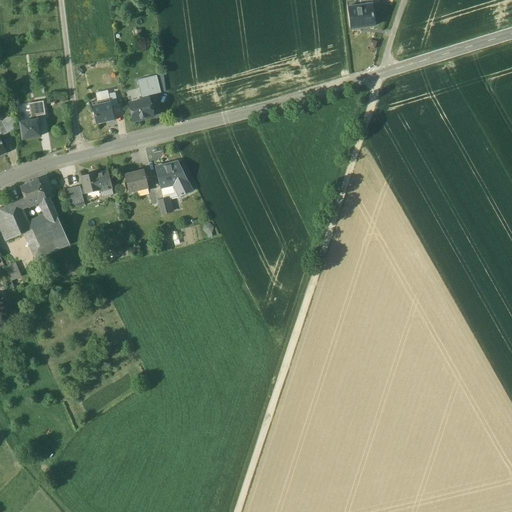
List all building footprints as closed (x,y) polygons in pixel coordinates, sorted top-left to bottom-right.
[(361,5),(347,7),(350,29),(374,26),(371,4),(361,5)] [(156,76),(138,81),(142,97),(147,96),(160,93),(156,76)] [(138,81),(124,84),(129,104),(148,99),(147,96),(142,97),(138,81)] [(118,105),(115,93),(108,94),(110,102),(111,107),(118,105)] [(148,99),(129,104),(133,121),(152,117),(148,99)] [(29,104),(31,121),(38,120),(37,117),(46,115),(43,101),(29,104)] [(110,102),(92,106),(96,124),(114,120),(111,107),(110,102)] [(31,121),(20,122),(23,139),(40,136),(38,120),(31,121)] [(191,191),(178,163),(169,165),(170,166),(165,167),(165,165),(155,167),(159,185),(174,182),(179,192),(181,196),(191,191)] [(137,172),(124,175),(129,193),(137,191),(136,187),(147,185),(143,170),(137,171),(137,172)] [(108,172),(96,174),(100,190),(99,190),(100,192),(105,191),(112,189),(108,172)] [(96,173),(81,176),(85,194),(99,190),(100,190),(96,174),(96,173)] [(38,179),(20,186),(25,199),(28,205),(40,200),(45,198),(45,197),(38,179)] [(174,182),(159,185),(160,188),(161,188),(163,196),(179,192),(174,182)] [(147,185),(136,187),(137,191),(138,195),(148,192),(148,190),(147,188),(147,185)] [(80,186),(67,189),(70,201),(80,198),(82,198),(80,186)] [(163,196),(161,188),(160,188),(155,190),(158,202),(159,207),(165,206),(163,196)] [(112,189),(105,191),(105,194),(106,198),(116,196),(115,189),(112,189)] [(154,189),(148,190),(148,192),(151,204),(158,202),(155,190),(154,189)] [(57,217),(47,196),(45,197),(45,198),(40,200),(49,221),(57,217)] [(80,198),(70,201),(72,208),(82,206),(80,198)] [(25,199),(0,210),(13,238),(25,233),(30,230),(20,208),(28,205),(25,199)] [(0,210),(0,227),(6,241),(13,238),(0,210)] [(49,221),(32,228),(32,229),(40,247),(65,235),(57,217),(49,221)] [(30,230),(25,233),(33,250),(40,247),(32,229),(30,230)] [(40,247),(33,250),(37,259),(69,244),(65,235),(40,247)] [(15,263),(5,267),(7,273),(18,269),(15,263)] [(18,269),(7,273),(11,281),(21,276),(18,269)]
